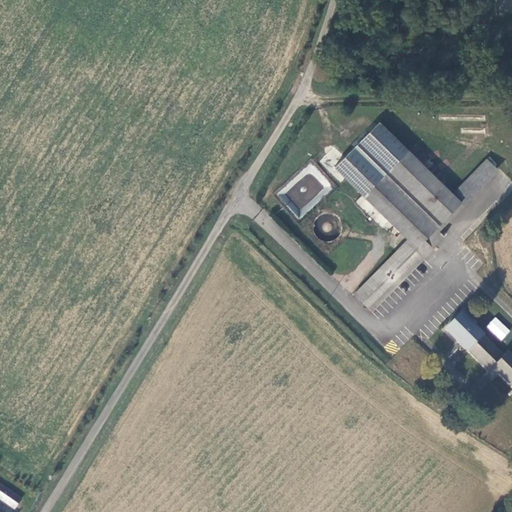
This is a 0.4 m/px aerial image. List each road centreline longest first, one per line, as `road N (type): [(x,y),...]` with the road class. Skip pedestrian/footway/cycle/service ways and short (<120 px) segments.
road 1 (unclassified): [(42,511),(306,89),(335,0)]
road 2 (unknown): [(239,196),(349,310),(390,321),(420,296),(494,182)]
road 3 (track): [(306,89),(511,98)]
